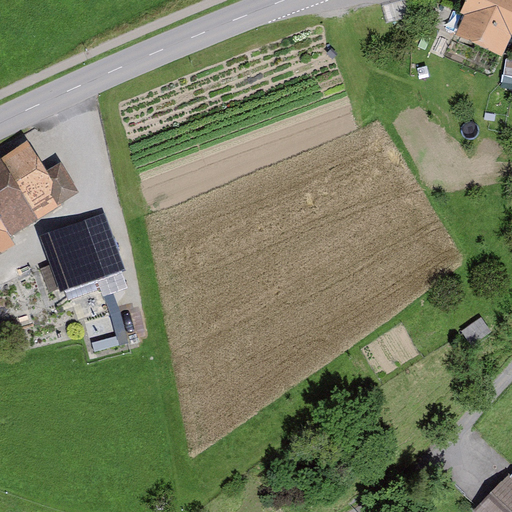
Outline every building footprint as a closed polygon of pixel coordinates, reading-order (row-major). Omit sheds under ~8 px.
[(503,49),(511,29),(511,0),(470,0),(464,13),(475,18),(468,33),(503,49)] [(0,246),(5,243),(0,235),(0,233),(73,189),(59,166),(45,175),(36,160),(34,161),(25,147),(0,163),(0,246)] [(69,294),(100,284),(97,273),(116,268),(99,221),(49,239),(58,262),(43,267),(51,289),(65,284),(69,294)] [(97,273),(100,284),(101,290),(121,284),(116,268),(97,273)] [(511,511),(511,484),(509,482),(481,511),(482,511),(511,511)]
